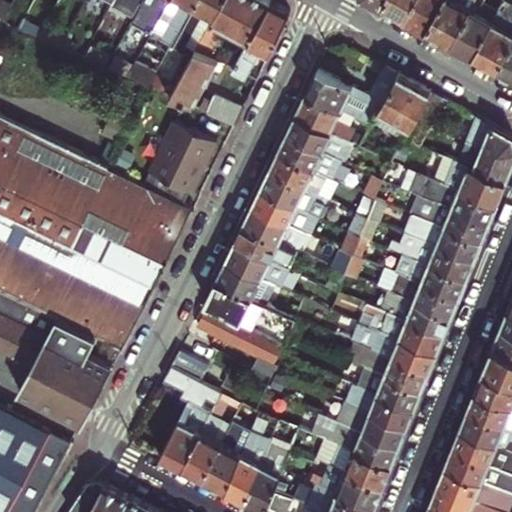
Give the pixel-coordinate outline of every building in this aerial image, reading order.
[(120,19),(128,4),(130,0),(99,0),(96,6),(120,19)] [(143,12),(146,8),(131,0),(130,0),(128,4),(143,12)] [(147,14),(154,0),(131,0),(146,8),(143,12),(147,14)] [(154,22),(166,1),(165,0),(154,0),(147,14),(145,17),(154,22)] [(165,29),(181,0),(165,0),(166,1),(154,22),(154,23),(165,29)] [(181,0),(165,29),(157,45),(179,57),(182,51),(210,0),(181,0)] [(210,0),(182,51),(196,58),(211,30),(236,42),(257,4),(250,0),(210,0)] [(380,0),(378,5),(390,11),(400,17),(409,0),(380,0)] [(436,0),(409,0),(400,17),(412,24),(421,28),(436,0)] [(436,0),(421,28),(437,37),(445,42),(468,0),(436,0)] [(491,11),(471,0),(468,0),(445,42),(460,49),(467,53),(491,11)] [(496,0),(494,5),(511,14),(511,2),(507,0),(496,0)] [(256,53),(274,13),(268,9),(257,4),(236,42),(221,70),(233,76),(244,56),(248,49),(256,53)] [(511,14),(494,5),(491,11),(467,53),(483,62),(491,67),(511,29),(511,14)] [(146,27),(141,24),(136,34),(141,37),(146,27)] [(25,40),(46,49),(51,40),(52,38),(33,27),(25,40)] [(511,29),(491,67),(498,70),(505,74),(511,78),(511,29)] [(51,40),(46,49),(58,54),(62,46),(51,40)] [(78,48),(72,58),(88,67),(94,57),(78,48)] [(244,56),(253,60),(256,53),(248,49),(244,56)] [(196,58),(182,51),(179,57),(157,97),(181,107),(205,62),(196,58)] [(133,87),(142,71),(120,61),(111,78),(120,81),(133,87)] [(379,96),(393,70),(380,63),(365,90),(379,96)] [(309,74),(301,90),(338,108),(365,121),(368,115),(379,96),(365,90),(313,66),(309,74)] [(393,70),(379,96),(368,115),(402,133),(407,124),(420,100),(427,88),(416,82),(393,70)] [(440,95),(427,88),(420,100),(433,107),(440,95)] [(297,100),(291,113),(339,135),(350,140),(353,142),(359,133),(332,119),(338,108),(301,90),(297,100)] [(202,94),(197,102),(192,113),(220,125),(224,126),(230,112),(232,107),(202,94)] [(186,110),(192,113),(197,102),(192,99),(186,110)] [(473,112),(458,143),(407,124),(402,133),(400,136),(433,148),(439,150),(449,154),(504,175),(507,168),(511,155),(511,135),(511,133),(473,112)] [(334,147),(339,135),(291,113),(287,120),(282,132),(337,157),(353,165),(356,157),(345,152),(334,147)] [(205,141),(164,121),(133,185),(172,204),(178,190),(181,191),(195,161),(205,141)] [(133,185),(0,122),(0,294),(84,333),(111,346),(114,347),(184,210),(181,209),(172,204),(133,185)] [(335,162),(337,157),(282,132),(279,136),(273,149),(312,167),(314,161),(325,166),(328,159),(335,162)] [(393,149),(359,133),(353,142),(388,159),(389,157),(393,149)] [(345,152),(350,140),(339,135),(334,147),(345,152)] [(433,148),(430,154),(437,157),(439,150),(433,148)] [(312,167),(273,149),(270,157),(265,168),(326,196),(329,189),(324,187),(324,186),(329,175),(312,167)] [(439,150),(437,157),(430,174),(440,178),(449,154),(439,150)] [(499,188),(504,175),(449,154),(440,178),(494,199),(499,188)] [(312,167),(329,175),(335,162),(328,159),(325,166),(314,161),(312,167)] [(421,192),(434,197),(487,218),(491,208),(494,199),(440,178),(430,174),(412,167),(405,185),(412,188),(421,192)] [(326,196),(265,168),(262,174),(257,185),(319,214),(323,215),(331,198),(326,196)] [(363,189),(373,194),(380,177),(370,173),(363,189)] [(324,186),(324,187),(329,189),(332,190),(337,178),(329,175),(324,186)] [(311,232),(319,214),(257,185),(254,193),(249,204),(311,232)] [(366,212),(373,194),(363,189),(354,209),(359,211),(365,214),(366,212)] [(432,217),(479,237),(483,228),(487,218),(434,197),(421,192),(414,211),(426,215),(432,217)] [(373,194),(366,212),(374,215),(382,198),(373,194)] [(302,250),(311,232),(249,204),(246,210),(240,222),(288,244),(297,248),(302,250)] [(359,211),(352,229),(358,231),(365,214),(359,211)] [(407,228),(420,233),(426,215),(414,211),(407,228)] [(374,215),(366,212),(365,214),(358,231),(367,235),(374,215)] [(432,217),(426,215),(420,233),(472,255),(476,245),(479,237),(432,217)] [(237,228),(232,241),(284,265),(288,257),(282,254),(288,244),(240,222),(237,228)] [(468,264),(472,255),(420,233),(407,228),(396,224),(388,243),(400,248),(464,274),(468,264)] [(339,245),(350,250),(358,231),(352,229),(347,226),(339,245)] [(367,235),(358,231),(350,250),(359,254),(367,235)] [(284,265),(232,241),(228,248),(224,258),(270,280),(295,292),(303,273),(284,265)] [(288,244),(282,254),(288,257),(292,259),(297,248),(288,244)] [(396,269),(457,293),(460,284),(464,274),(400,248),(392,267),(396,269)] [(350,250),(343,267),(353,271),(360,254),(359,254),(350,250)] [(295,292),(270,280),(224,258),(221,265),(214,279),(250,295),(256,298),(262,300),(268,287),(275,290),(296,300),(299,294),(295,292)] [(375,281),(389,286),(396,269),(392,267),(383,263),(375,281)] [(334,287),(342,269),(335,266),(326,283),(334,287)] [(401,291),(449,310),(452,303),(457,293),(396,269),(389,286),(391,287),(401,291)] [(250,295),(214,279),(211,286),(204,301),(253,323),(263,301),(262,300),(256,298),(250,295)] [(511,285),(510,289),(507,298),(503,308),(511,311),(511,285)] [(263,301),(269,304),(275,290),(268,287),(262,300),(263,301)] [(401,291),(391,287),(386,301),(395,305),(401,291)] [(386,301),(384,307),(442,330),(445,320),(449,310),(401,291),(395,305),(386,301)] [(76,349),(84,333),(0,294),(0,347),(29,362),(16,391),(73,421),(103,362),(76,349)] [(363,308),(358,319),(377,327),(433,350),(437,341),(442,330),(384,307),(363,299),(360,307),(363,308)] [(252,363),(269,372),(282,340),(207,305),(203,314),(198,324),(257,351),(252,363)] [(511,311),(503,308),(498,319),(495,328),(511,334),(511,311)] [(358,319),(351,337),(371,345),(388,352),(427,367),(430,359),(433,350),(377,327),(358,319)] [(511,334),(495,328),(493,333),(488,346),(511,355),(511,334)] [(76,349),(103,362),(111,346),(84,333),(76,349)] [(368,354),(371,345),(351,337),(347,346),(368,354)] [(427,367),(388,352),(371,345),(368,354),(347,346),(344,355),(364,363),(381,370),(419,385),(424,374),(427,367)] [(511,355),(488,346),(483,358),(479,369),(511,382),(511,355)] [(179,348),(170,363),(199,377),(208,362),(179,348)] [(199,377),(170,363),(163,377),(184,387),(181,394),(188,398),(199,377)] [(419,385),(381,370),(364,363),(356,383),(412,405),(415,396),(419,385)] [(511,382),(479,369),(475,377),(471,389),(511,405),(511,382)] [(282,376),(272,372),(267,383),(278,388),(282,376)] [(204,405),(209,395),(217,398),(222,389),(199,377),(188,398),(158,454),(176,463),(181,466),(212,408),(204,405)] [(412,405),(356,383),(351,381),(344,398),(405,422),(409,411),(412,405)] [(196,473),(201,476),(220,437),(229,420),(222,416),(229,402),(236,406),(240,398),(222,389),(217,398),(212,408),(181,466),(196,473)] [(511,405),(471,389),(467,400),(463,409),(507,427),(511,428),(511,405)] [(405,422),(344,398),(337,417),(397,441),(400,433),(405,422)] [(507,427),(463,409),(459,419),(455,428),(511,450),(511,441),(503,438),(507,427)] [(393,452),(397,441),(337,417),(318,410),(310,428),(350,444),(390,460),(393,452)] [(0,511),(24,511),(60,445),(0,412),(0,511)] [(229,420),(220,437),(201,476),(209,480),(218,485),(226,489),(252,419),(243,414),(239,421),(231,416),(229,420)] [(273,423),(253,415),(252,419),(226,489),(239,495),(244,498),(266,440),(272,425),(273,423)] [(386,469),(390,460),(350,444),(310,428),(295,423),(291,435),(317,445),(328,449),(324,459),(381,481),(386,469)] [(266,440),(278,445),(283,430),(272,425),(266,440)] [(511,441),(511,428),(507,427),(503,438),(511,441)] [(511,450),(455,428),(451,439),(448,446),(496,465),(511,471),(511,450)] [(278,445),(266,440),(244,498),(258,505),(263,507),(271,486),(279,465),(283,455),(286,448),(278,445)] [(328,449),(317,445),(313,455),(324,459),(328,449)] [(444,456),(440,465),(511,493),(511,471),(496,465),(448,446),(446,452),(444,456)] [(283,455),(279,465),(298,472),(373,502),(377,491),(381,481),(324,459),(320,469),(309,465),(283,455)] [(320,469),(324,459),(313,455),(309,465),(320,469)] [(503,511),(508,511),(511,503),(511,493),(440,465),(436,476),(433,484),(482,503),(503,511)] [(368,511),(369,511),(373,502),(298,472),(296,478),(300,480),(299,483),(309,487),(305,499),(336,511),(368,511)] [(109,511),(119,495),(107,489),(87,479),(77,482),(58,511),(57,511),(109,511)] [(478,511),(482,503),(433,484),(429,494),(426,502),(451,511),(478,511)] [(336,511),(305,499),(271,486),(263,507),(271,511),(336,511)] [(133,511),(137,504),(132,502),(119,495),(109,511),(133,511)] [(451,511),(426,502),(422,511),(451,511)]
